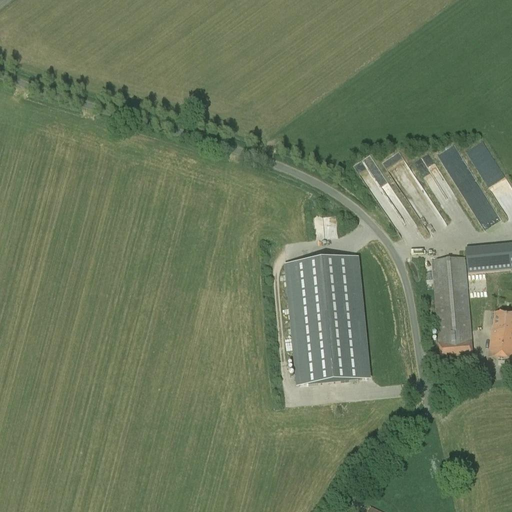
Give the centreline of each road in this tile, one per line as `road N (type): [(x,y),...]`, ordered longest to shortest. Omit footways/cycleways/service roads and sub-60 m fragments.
road 1 (unclassified): [(435,402),(423,381),(404,278),(387,245),(330,191),(285,168),(0,75)]
road 2 (unclassified): [(340,511),(435,402)]
